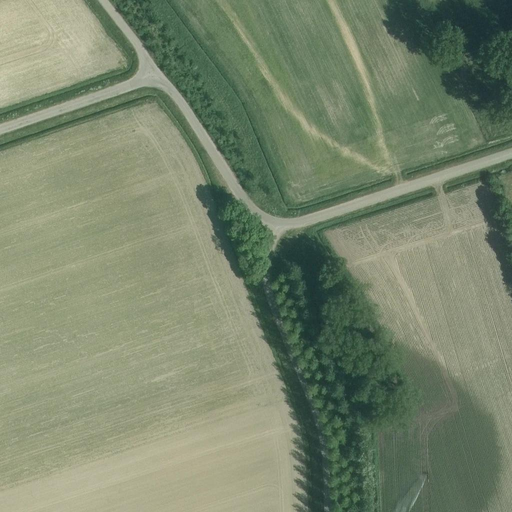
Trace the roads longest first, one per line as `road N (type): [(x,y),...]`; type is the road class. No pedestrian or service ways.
road 1 (unclassified): [(326,511),(320,430),(266,289),(275,229)]
road 2 (unclassified): [(275,229),(511,157)]
road 3 (unclassified): [(275,229),(241,196),(155,75)]
road 4 (unclassified): [(0,127),(155,75)]
